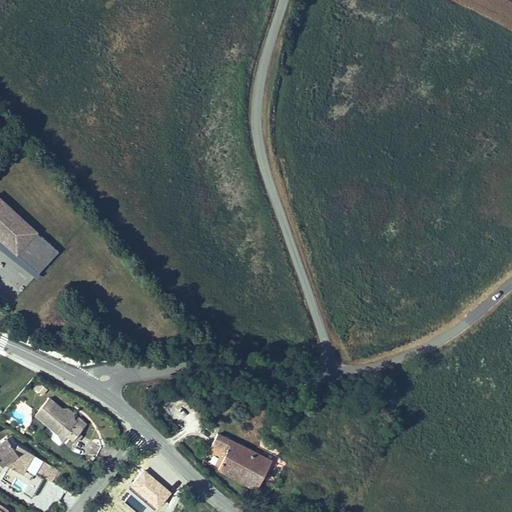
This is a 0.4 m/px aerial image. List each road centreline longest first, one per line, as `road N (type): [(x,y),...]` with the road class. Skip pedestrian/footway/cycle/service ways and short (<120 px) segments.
road 1 (unclassified): [(334,374),(256,137),(257,77),(281,0)]
road 2 (unclassified): [(334,374),(129,373),(94,386)]
road 3 (unclassified): [(511,283),(417,352),(334,374)]
road 4 (tertiary): [(233,511),(146,429)]
